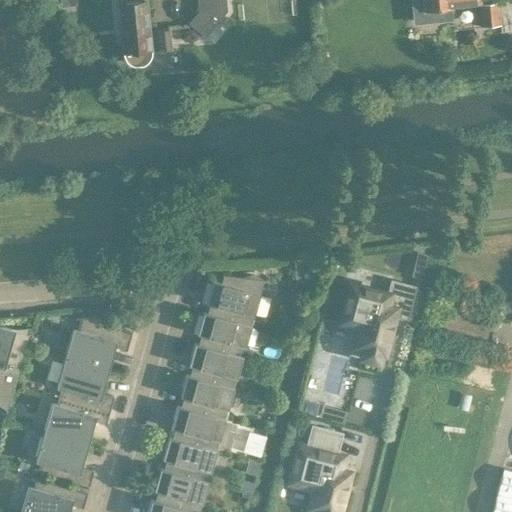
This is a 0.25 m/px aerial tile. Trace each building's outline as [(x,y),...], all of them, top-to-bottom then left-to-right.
[(120,0),(121,2),(118,2),(121,36),(123,53),(123,55),(125,59),(128,62),(134,64),(138,64),(142,64),(145,63),(148,60),(149,57),(151,52),(151,50),(159,50),(157,32),(151,32),(150,21),(147,21),(144,0),(140,0),(133,1),(132,0),(120,0)] [(226,11),(225,0),(196,0),(198,11),(188,23),(205,37),(226,11)] [(422,0),(425,19),(443,17),(442,8),(451,8),(450,3),(477,0),(422,0)] [(500,32),(511,31),(511,1),(478,4),(481,27),(500,26),(500,32)] [(169,29),(157,30),(157,32),(159,50),(171,49),(169,29)] [(318,268),(317,256),(293,259),(295,282),(317,280),(316,268),(318,268)] [(211,280),(207,294),(205,302),(209,303),(206,312),(206,313),(250,325),(257,327),(258,321),(252,319),(263,280),(260,277),(257,276),(253,275),(249,275),(246,275),(242,277),(223,275),(220,282),(211,280)] [(383,354),(393,314),(405,317),(413,287),(391,281),(388,292),(348,282),(338,321),(357,326),(352,346),(361,348),(359,357),(378,362),(381,353),(383,354)] [(250,325),(206,313),(206,312),(202,311),(198,325),(196,333),(200,334),(198,343),(197,344),(242,356),(250,325)] [(72,328),(63,357),(107,370),(114,345),(126,349),(130,333),(104,325),(103,315),(80,317),(77,329),(72,328)] [(0,325),(0,405),(7,411),(28,335),(15,332),(15,330),(0,325)] [(197,344),(198,343),(193,342),(187,364),(192,365),(189,374),(189,375),(233,388),(239,389),(241,384),(235,382),(242,356),(197,344)] [(107,370),(63,357),(55,387),(59,388),(57,395),(109,410),(113,397),(101,394),(107,370)] [(233,388),(189,375),(189,374),(185,373),(179,395),(183,397),(180,406),(224,419),(231,420),(232,415),(227,414),(233,388)] [(109,410),(57,395),(55,403),(51,402),(43,431),(83,442),(87,444),(94,420),(105,423),(109,410)] [(301,399),(298,411),(314,415),(317,403),(301,399)] [(224,419),(180,406),(176,405),(170,427),(174,428),(172,437),(171,438),(216,450),(222,452),(223,446),(217,445),(224,419)] [(339,511),(350,472),(341,470),(344,456),(335,453),(340,434),(312,426),(307,446),(298,444),(287,483),(312,489),(307,509),(316,511),(339,511)] [(83,442),(43,431),(35,461),(39,462),(37,470),(88,484),(92,471),(80,467),(87,444),(83,442)] [(209,476),(216,450),(171,438),(172,437),(167,436),(161,458),(165,459),(163,468),(163,469),(207,481),(209,476)] [(200,507),(207,481),(163,469),(163,468),(159,467),(152,489),(157,490),(154,499),(154,500),(197,511),(205,511),(206,509),(200,507)] [(493,511),(511,511),(511,472),(504,471),(493,511)] [(28,485),(20,511),(67,511),(70,503),(82,506),(86,493),(35,479),(33,487),(28,485)] [(241,479),(238,488),(250,492),(253,483),(241,479)] [(197,511),(154,500),(154,499),(150,498),(146,511),(197,511)]
